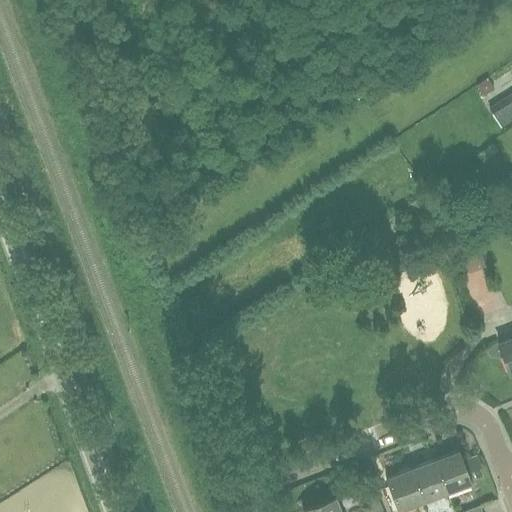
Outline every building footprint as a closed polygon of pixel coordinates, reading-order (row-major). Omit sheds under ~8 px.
[(511,118),(511,91),(488,107),(500,126),(511,118)] [(460,274),(484,266),(475,240),(451,248),(460,274)] [(511,337),(498,343),(509,372),(511,371),(511,337)] [(434,458),(447,492),(471,482),(459,449),(434,458)] [(423,501),(447,492),(434,458),(410,467),(423,501)] [(399,510),(423,501),(410,467),(386,476),(399,510)] [(370,511),(382,507),(376,491),(364,496),(370,511)] [(303,511),(341,511),(335,496),(302,508),(303,511)]
